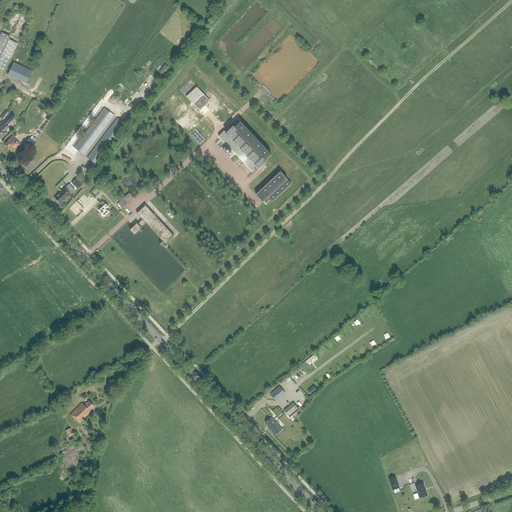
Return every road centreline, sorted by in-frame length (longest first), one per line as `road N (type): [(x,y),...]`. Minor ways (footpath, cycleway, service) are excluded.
road 1 (track): [(97,407),(511,0)]
road 2 (primary): [(320,511),(0,168)]
road 3 (unknown): [(249,101),(211,44),(242,0)]
